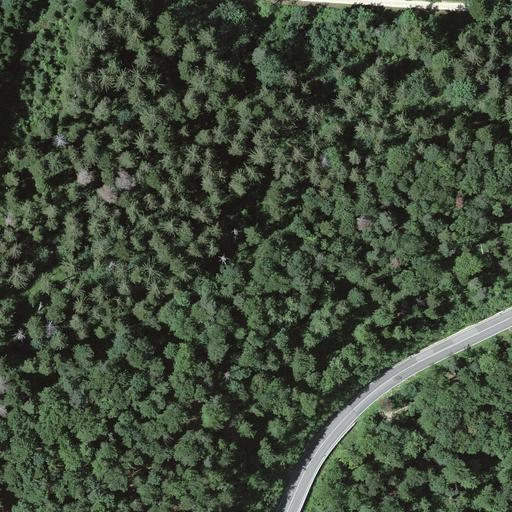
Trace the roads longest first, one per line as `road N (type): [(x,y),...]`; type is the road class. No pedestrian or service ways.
road 1 (track): [(0,316),(152,210),(223,171),(511,56)]
road 2 (track): [(242,511),(287,415),(328,360),(376,310),(511,224)]
road 3 (secondary): [(511,316),(413,364),(364,399),(316,452),(286,511)]
road 4 (track): [(365,0),(511,10)]
